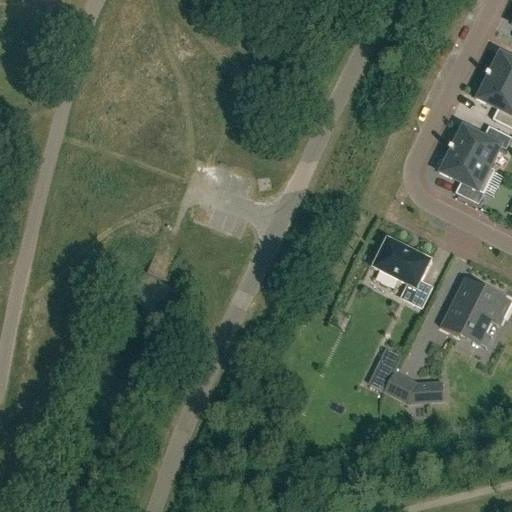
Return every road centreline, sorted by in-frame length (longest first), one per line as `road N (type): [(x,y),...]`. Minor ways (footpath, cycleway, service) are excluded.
road 1 (unclassified): [(154,511),(244,294),(386,0)]
road 2 (unclassified): [(0,381),(63,101),(98,0)]
road 3 (residential): [(495,0),(410,177),(424,202),(511,248)]
